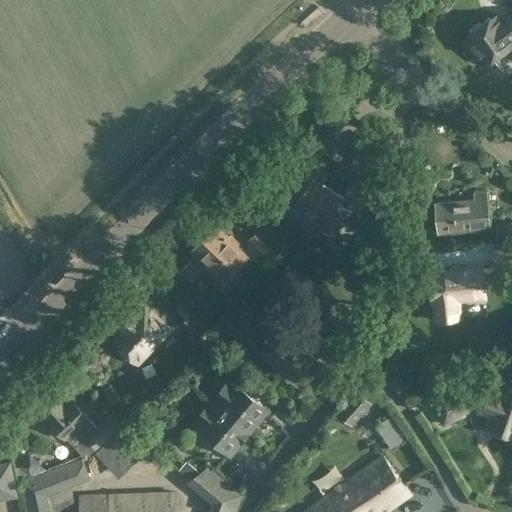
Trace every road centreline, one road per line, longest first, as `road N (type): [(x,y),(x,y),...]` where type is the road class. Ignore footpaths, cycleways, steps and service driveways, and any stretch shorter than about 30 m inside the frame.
road 1 (tertiary): [(0,369),(347,15)]
road 2 (residential): [(363,358),(409,211),(397,111),(412,85)]
road 3 (residential): [(245,511),(363,358)]
road 4 (residential): [(466,511),(404,406),(363,358)]
road 5 (residential): [(511,167),(412,85)]
